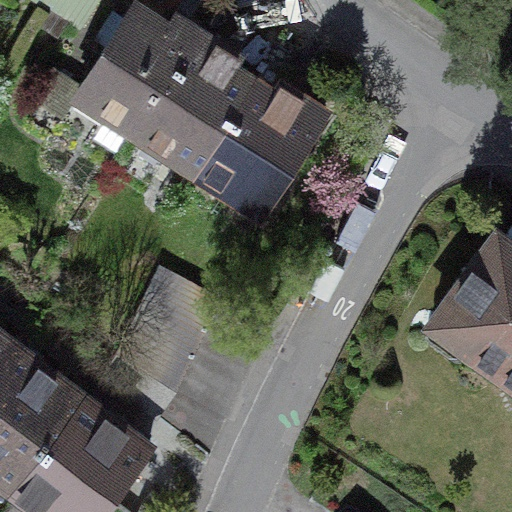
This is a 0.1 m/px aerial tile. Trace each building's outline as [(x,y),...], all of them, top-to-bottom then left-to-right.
[(55,0),(52,6),(80,24),(95,0),(55,0)] [(134,125),(197,27),(185,20),(174,12),(166,24),(133,3),(78,90),(134,125)] [(197,166),(252,79),(232,67),(240,55),(210,36),(197,27),(134,125),(197,166)] [(271,91),(252,79),(197,166),(262,207),(324,109),(292,88),(279,80),(271,91)] [(511,240),(498,230),(432,321),(511,378),(511,240)] [(163,267),(149,296),(204,325),(211,311),(218,297),(163,267)] [(135,324),(190,354),(197,339),(204,325),(149,296),(135,324)] [(190,354),(135,324),(121,353),(173,388),(182,371),(190,354)] [(0,355),(12,340),(0,330),(0,355)] [(0,475),(13,485),(82,393),(47,366),(12,340),(0,355),(0,475)] [(121,353),(119,352),(102,374),(154,413),(163,401),(173,388),(121,353)] [(115,418),(82,393),(13,485),(48,511),(95,511),(149,443),(115,418)]
